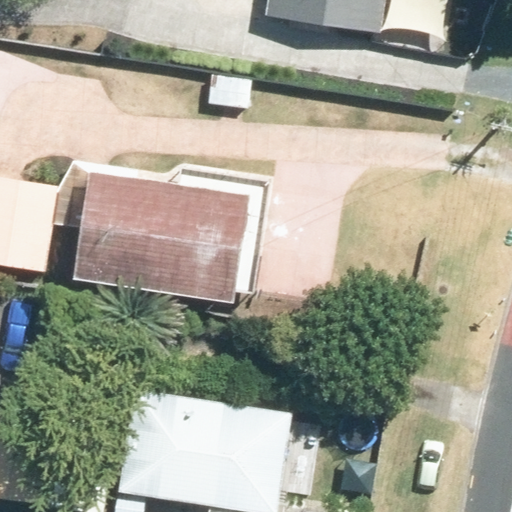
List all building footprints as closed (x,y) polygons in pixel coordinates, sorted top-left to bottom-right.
[(273,0),(272,9),(386,26),(389,0),(273,0)] [(451,0),(394,0),(390,30),(446,38),(451,0)] [(245,72),(215,73),(216,99),(245,100),(245,72)] [(258,182),(101,160),(86,266),(243,288),(258,182)] [(0,171),(0,257),(49,265),(62,181),(0,171)] [(143,382),(121,511),(146,511),(150,487),(214,497),(211,511),(287,511),(289,500),(285,500),(299,407),(143,382)] [(0,405),(0,490),(44,497),(56,413),(0,405)] [(67,413),(55,499),(106,507),(118,420),(67,413)]
